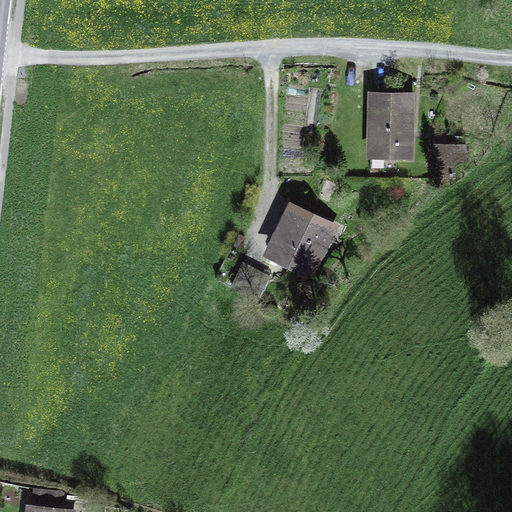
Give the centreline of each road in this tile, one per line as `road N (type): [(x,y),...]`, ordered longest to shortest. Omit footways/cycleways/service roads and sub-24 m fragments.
road 1 (track): [(511,183),(435,225),(356,287),(313,344)]
road 2 (track): [(249,249),(271,189),(269,50)]
